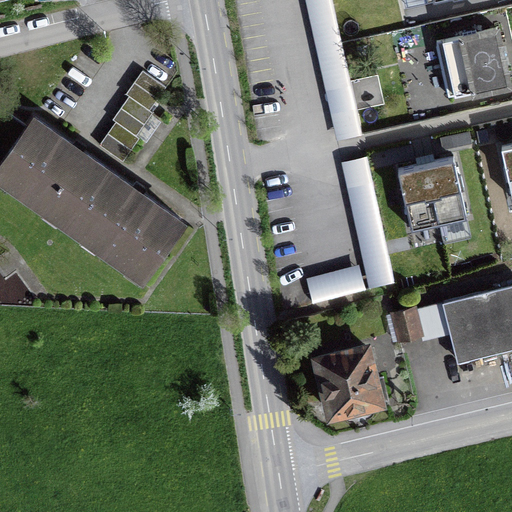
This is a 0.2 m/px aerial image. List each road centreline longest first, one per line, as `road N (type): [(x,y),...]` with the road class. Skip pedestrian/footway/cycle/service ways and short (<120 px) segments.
road 1 (secondary): [(201,0),(278,474)]
road 2 (residential): [(511,419),(278,474)]
road 3 (residential): [(0,40),(166,0)]
